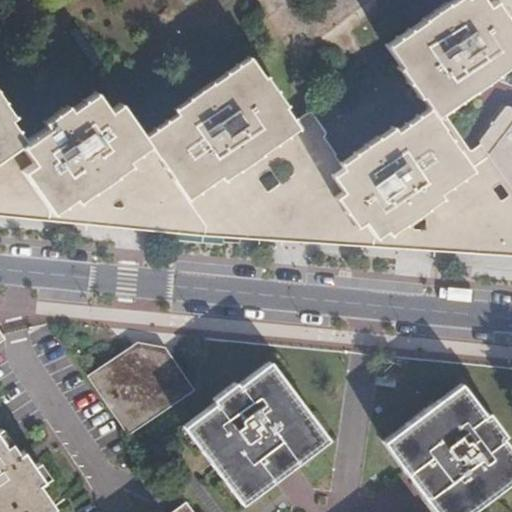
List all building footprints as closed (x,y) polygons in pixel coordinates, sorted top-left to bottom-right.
[(511,0),(471,0),(468,2),(466,0),(459,0),(385,46),(398,67),(395,68),(412,97),(417,95),(423,105),(400,122),(396,117),(347,153),(320,120),(299,134),(286,115),(289,114),(269,82),(265,85),(250,63),(175,115),(180,123),(147,146),(123,111),(111,120),(95,95),(45,128),(47,131),(26,144),(12,123),(14,120),(0,98),(0,211),(90,219),(208,230),(303,239),(416,245),(511,249),(511,0)] [(135,350),(132,345),(95,370),(90,374),(128,430),(186,389),(159,349),(153,354),(135,350)] [(330,441),(274,364),(242,388),(239,384),(216,401),(219,405),(187,430),(242,506),(330,441)] [(464,386),(386,442),(437,511),(470,511),(511,481),(511,449),(504,439),(507,436),(491,414),(487,417),(464,386)] [(0,511),(58,511),(42,488),(48,485),(28,456),(21,460),(13,448),(8,451),(0,438),(0,511)] [(169,511),(192,511),(185,502),(169,511)]
